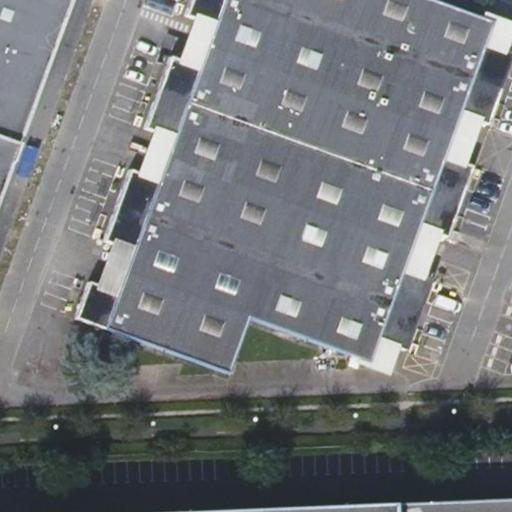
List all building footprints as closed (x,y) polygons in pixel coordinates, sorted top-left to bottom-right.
[(0,0),(0,182),(66,0),(0,0)] [(213,23),(205,45),(327,90),(348,34),(254,0),(188,0),(184,14),(190,16),(213,23)] [(254,0),(348,34),(360,0),(254,0)] [(485,43),(492,23),(429,0),(360,0),(348,34),(500,90),(511,56),(511,52),(507,50),(485,43)] [(190,16),(182,37),(205,45),(213,23),(190,16)] [(507,50),(511,35),(511,30),(492,23),(485,43),(507,50)] [(487,124),(500,90),(348,34),(327,90),(451,136),(460,114),(480,121),(487,124)] [(182,37),(173,59),(197,67),(205,45),(182,37)] [(167,57),(155,90),(307,146),(327,90),(205,45),(197,67),(173,59),(167,57)] [(171,137),(163,158),(286,203),(307,146),(155,90),(142,127),(149,129),(171,137)] [(443,157),(451,136),(327,90),(307,146),(458,201),(471,167),(464,165),(443,157)] [(472,143),(480,121),(460,114),(451,136),(472,143)] [(149,129),(141,150),(163,158),(171,137),(149,129)] [(464,165),(472,143),(451,136),(443,157),(464,165)] [(444,237),(458,201),(307,146),(286,203),(410,248),(418,228),(437,235),(444,237)] [(141,150),(133,173),(155,180),(163,158),(141,150)] [(126,170),(114,203),(265,259),(286,203),(163,158),(155,180),(133,173),(126,170)] [(129,251),(122,270),(245,315),(265,259),(114,203),(101,240),(107,242),(129,251)] [(402,270),(410,248),(286,203),(265,259),(416,314),(429,279),(422,277),(402,270)] [(430,256),(437,235),(418,228),(410,248),(430,256)] [(107,242),(100,262),(122,270),(129,251),(107,242)] [(422,277),(430,256),(410,248),(402,270),(422,277)] [(411,328),(416,314),(265,259),(245,315),(246,318),(367,362),(375,341),(396,349),(402,351),(411,328)] [(100,262),(92,285),(114,293),(122,270),(100,262)] [(85,282),(73,316),(227,373),(246,318),(245,315),(122,270),(114,293),(92,285),(85,282)] [(119,359),(126,341),(101,331),(94,350),(119,359)] [(387,369),(396,349),(375,341),(367,362),(387,369)] [(511,511),(511,498),(153,511),(511,511)]
